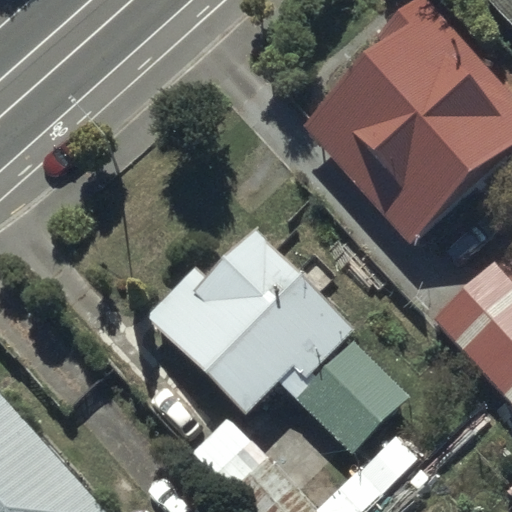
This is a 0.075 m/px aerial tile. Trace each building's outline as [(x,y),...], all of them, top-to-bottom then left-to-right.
[(511,0),(465,0),(511,49),(511,0)] [(310,141),(416,257),(511,168),(511,104),(428,13),(382,55),(392,66),(310,141)] [(218,186),(273,244),(296,222),(241,165),(218,186)] [(303,271),(358,328),(380,307),(325,249),(303,271)] [(150,336),(247,437),(299,388),(309,399),(355,355),(261,256),(213,302),(200,288),(150,336)] [(436,341),(511,421),(511,298),(497,283),(436,341)] [(300,423),(354,478),(409,423),(355,368),(300,423)] [(0,511),(90,511),(3,415),(0,417),(0,511)] [(308,511),(267,467),(233,499),(244,511),(308,511)]
